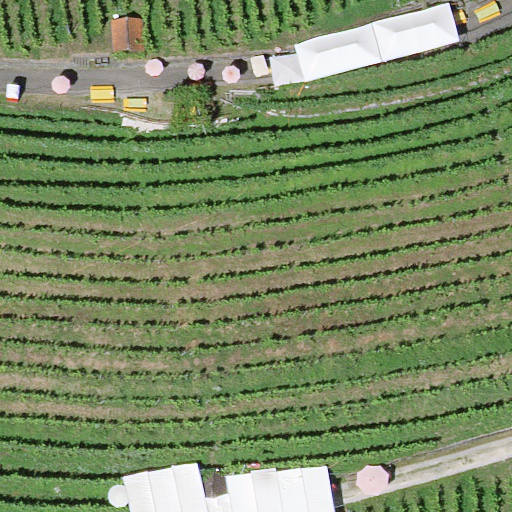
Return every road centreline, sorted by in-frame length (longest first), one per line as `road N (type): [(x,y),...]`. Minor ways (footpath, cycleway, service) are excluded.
road 1 (residential): [(511,4),(467,28),(191,90),(0,87)]
road 2 (track): [(511,429),(264,511)]
